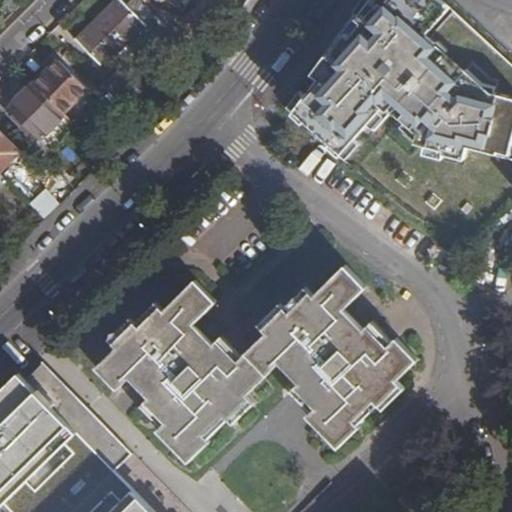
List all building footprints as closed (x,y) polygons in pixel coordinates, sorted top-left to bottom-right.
[(106,68),(149,24),(124,0),(113,0),(76,38),(106,68)] [(511,82),(443,1),(441,0),(369,0),(354,19),(360,24),(293,109),(341,151),(382,104),(415,135),(413,140),(438,153),(437,157),(455,167),(461,157),(511,184),(511,82)] [(45,139),(94,90),(60,56),(11,104),(45,139)] [(120,69),(105,84),(127,106),(143,91),(120,69)] [(0,176),(27,149),(0,121),(0,176)] [(98,366),(111,381),(117,388),(129,377),(149,397),(143,402),(163,425),(159,429),(187,460),(208,440),(201,431),(221,412),(227,416),(248,396),(246,393),(280,362),(300,382),(291,390),(311,411),(308,414),(339,446),(360,426),(353,417),(374,398),(376,400),(398,380),(396,377),(416,359),(397,339),(387,348),(369,328),(365,330),(344,306),(363,288),(344,268),(314,296),(312,294),(291,314),(287,311),(266,329),(268,332),(236,362),(215,341),(212,344),(192,321),(212,300),(194,282),(162,311),(161,309),(140,329),(136,326),(116,345),(117,348),(98,366)] [(28,376),(22,370),(0,391),(0,511),(156,511),(116,469),(134,452),(46,359),(28,376)]
